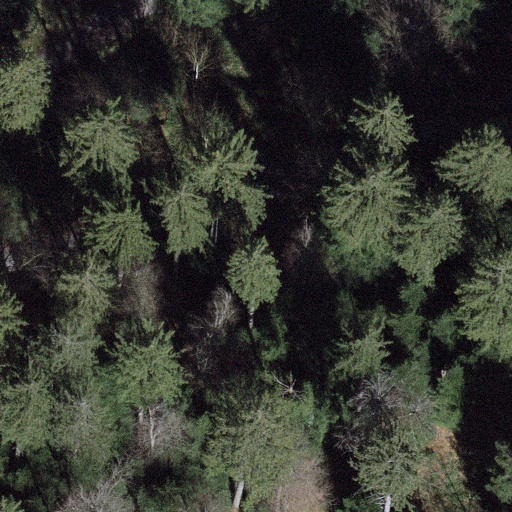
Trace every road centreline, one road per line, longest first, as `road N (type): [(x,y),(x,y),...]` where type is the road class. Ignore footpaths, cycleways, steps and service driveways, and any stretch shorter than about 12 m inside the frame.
road 1 (track): [(511,133),(360,166),(0,275)]
road 2 (track): [(0,86),(135,0)]
